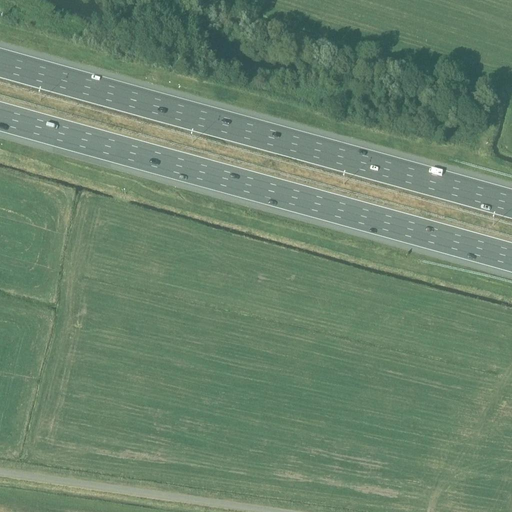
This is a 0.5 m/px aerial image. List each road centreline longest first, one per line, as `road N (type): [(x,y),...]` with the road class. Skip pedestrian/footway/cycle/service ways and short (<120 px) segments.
road 1 (motorway): [(511,205),(0,63)]
road 2 (motorway): [(0,116),(511,258)]
road 3 (unclassified): [(297,511),(0,469)]
